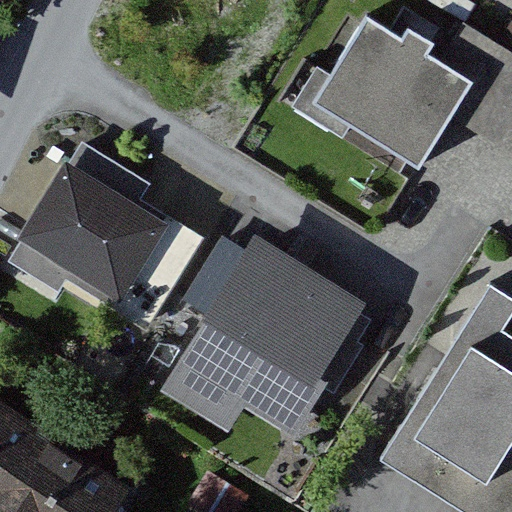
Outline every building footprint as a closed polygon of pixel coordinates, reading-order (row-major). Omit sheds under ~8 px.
[(178,0),(246,41),(270,0),(178,0)] [(451,53),(381,11),(331,95),(436,157),(462,114),(486,74),(451,53)] [(451,53),(486,74),(462,114),(511,143),(511,33),(476,12),(451,53)] [(217,235),(83,156),(31,243),(165,322),(217,235)] [(390,302),(273,233),(181,388),(245,426),(259,401),(312,433),(390,302)] [(511,511),(511,276),(403,453),(498,511),(511,511)] [(133,511),(145,496),(0,396),(0,511),(133,511)] [(243,511),(257,490),(220,468),(200,501),(219,511),(243,511)]
